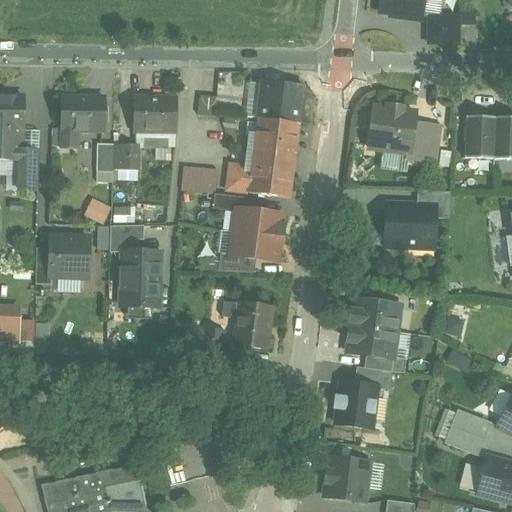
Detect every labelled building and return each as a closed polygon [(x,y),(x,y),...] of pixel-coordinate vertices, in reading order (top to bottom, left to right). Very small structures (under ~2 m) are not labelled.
[(382,0),(381,12),(381,14),(404,17),(404,20),(421,22),(422,18),(422,17),(423,0),(382,0)] [(460,18),(422,17),(422,18),(430,18),(429,45),(459,45),(460,18)] [(305,89),(263,84),(259,121),(300,126),(305,89)] [(24,98),(0,97),(0,160),(20,161),(23,161),(23,152),(23,132),(24,132),(24,98)] [(105,99),(63,98),(63,149),(78,149),(79,133),(105,133),(105,99)] [(176,100),(135,99),(134,131),(176,132),(176,100)] [(402,112),(389,111),(390,107),(388,107),(388,110),(375,109),(370,149),(410,155),(411,155),(415,125),(417,114),(404,112),(404,109),(402,109),(402,112)] [(496,119),(467,118),(466,160),(495,161),(496,119)] [(511,119),(496,119),(495,161),(511,161),(511,119)] [(300,126),(259,121),(253,169),(231,166),(228,192),(291,200),(291,199),(300,126)] [(440,128),(415,125),(411,155),(410,155),(409,160),(435,163),(440,128)] [(40,133),(24,133),(24,152),(40,152),(40,133)] [(114,146),(98,146),(98,174),(114,174),(114,171),(114,146)] [(124,146),(114,146),(114,171),(123,171),(124,146)] [(139,146),(124,146),(123,171),(139,171),(139,146)] [(24,152),(23,152),(23,161),(20,161),(20,174),(20,191),(39,192),(40,152),(24,152)] [(20,161),(0,160),(0,173),(20,174),(20,161)] [(219,171),(185,168),(182,192),(216,195),(219,171)] [(451,194),(418,192),(418,206),(437,207),(436,220),(450,220),(451,194)] [(251,200),(216,195),(214,210),(237,213),(238,210),(250,212),(251,200)] [(110,210),(93,202),(85,217),(102,226),(110,210)] [(418,206),(387,205),(386,248),(435,250),(436,220),(437,207),(418,206)] [(250,212),(238,210),(237,213),(235,234),(283,240),(285,227),(283,226),(284,216),(250,212)] [(144,227),(111,228),(111,254),(122,254),(139,254),(139,242),(144,242),(144,227)] [(283,240),(235,234),(232,256),(232,257),(257,261),(278,263),(279,253),(282,253),(283,240)] [(90,239),(52,238),(52,250),(51,278),(52,278),(89,279),(90,239)] [(52,250),(38,249),(37,285),(52,286),(52,278),(51,278),(52,250)] [(139,254),(122,254),(121,308),(158,309),(159,279),(161,279),(161,255),(139,254)] [(232,256),(222,255),(219,273),(255,274),(257,261),(232,257),(232,256)] [(401,307),(356,301),(354,311),(352,311),(350,324),(352,325),(352,327),(398,333),(401,307)] [(274,309),(241,305),(241,306),(226,304),(224,318),(240,320),(237,346),(269,351),(274,309)] [(20,319),(0,318),(0,342),(19,343),(20,319)] [(398,333),(352,327),(352,330),(350,330),(348,343),(350,344),(349,354),(394,360),(394,359),(398,333)] [(227,332),(207,330),(205,355),(224,357),(227,332)] [(472,372),(477,361),(452,350),(447,362),(472,372)] [(407,361),(394,359),(394,360),(392,373),(393,373),(405,375),(407,361)] [(392,373),(358,368),(356,386),(378,389),(378,390),(391,391),(393,373),(392,373)] [(356,386),(342,384),(340,399),(337,398),(335,409),(338,410),(336,424),(373,429),(378,390),(378,389),(356,386)] [(511,399),(497,427),(511,434),(511,399)] [(492,424),(458,411),(452,428),(485,441),(492,424)] [(485,441),(452,428),(445,444),(479,457),(485,441)] [(327,485),(325,499),(364,504),(369,463),(331,458),(329,472),(326,472),(325,484),(327,485)] [(511,465),(487,459),(477,494),(511,502),(511,465)] [(137,468),(41,489),(46,511),(129,511),(146,508),(137,468)] [(387,502),(385,511),(410,511),(411,505),(387,502)]
